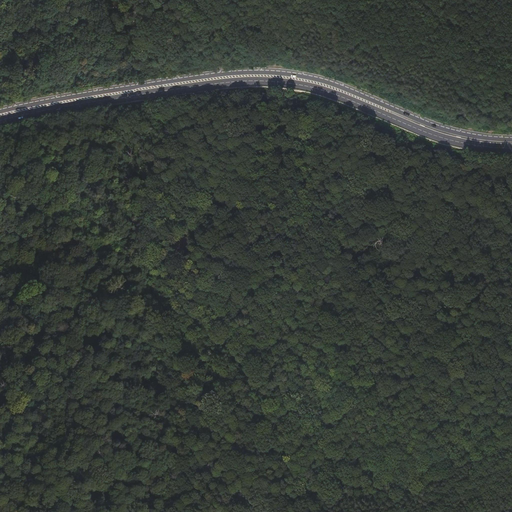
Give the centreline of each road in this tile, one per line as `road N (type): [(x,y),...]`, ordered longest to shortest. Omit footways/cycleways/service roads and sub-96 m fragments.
road 1 (secondary): [(511,140),(442,130),(325,81),(268,72),(0,111)]
road 2 (secondary): [(0,120),(257,80),(319,90),(449,140),(511,149)]
road 3 (track): [(174,511),(207,363)]
